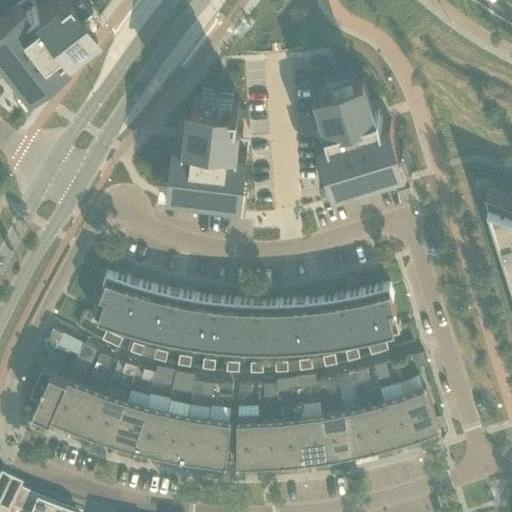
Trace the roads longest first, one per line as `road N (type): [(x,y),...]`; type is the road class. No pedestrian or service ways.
road 1 (residential): [(0,433),(42,315),(99,209),(124,203),(139,225),(251,252),(391,221),(413,237),(484,472)]
road 2 (tertiary): [(77,184),(206,0)]
road 3 (tertiary): [(172,0),(48,169)]
road 4 (residential): [(162,511),(111,502),(0,454)]
road 5 (tertiary): [(0,323),(77,184)]
road 6 (residential): [(484,472),(339,511)]
